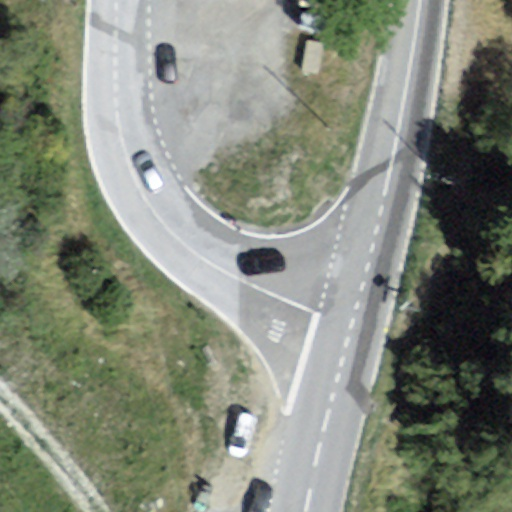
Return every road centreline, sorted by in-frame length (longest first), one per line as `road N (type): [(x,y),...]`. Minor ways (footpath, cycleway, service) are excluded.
road 1 (tertiary): [(119,0),(120,128),(136,177),(174,236),(278,299),(355,318)]
road 2 (tertiary): [(355,318),(421,0)]
road 3 (tertiary): [(304,511),(355,318)]
